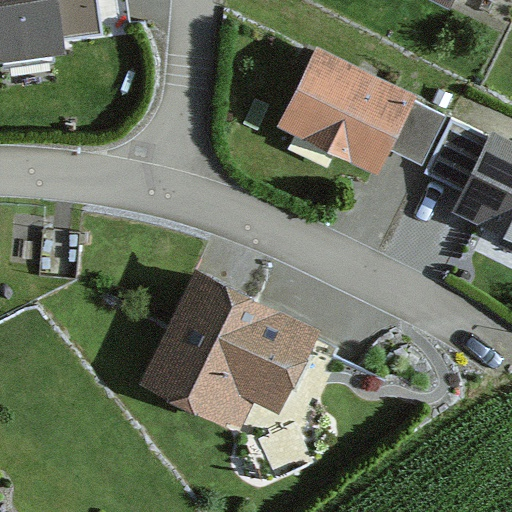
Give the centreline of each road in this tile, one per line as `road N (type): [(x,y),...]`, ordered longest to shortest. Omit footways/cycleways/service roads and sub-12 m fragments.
road 1 (residential): [(171,193),(269,227),(469,334)]
road 2 (residential): [(171,193),(194,0)]
road 3 (residential): [(0,175),(171,193)]
